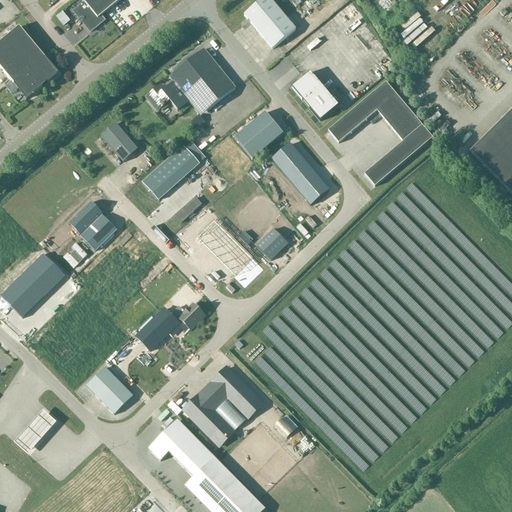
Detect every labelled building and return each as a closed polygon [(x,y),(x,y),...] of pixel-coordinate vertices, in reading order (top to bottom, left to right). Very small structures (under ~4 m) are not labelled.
[(73,12),(79,20),(77,21),(80,25),(82,24),(90,33),(105,21),(101,17),(121,0),(81,0),(84,3),(73,12)] [(269,0),(264,0),(244,17),(273,51),(296,31),(269,0)] [(488,0),(483,5),(487,9),(496,0),(488,0)] [(340,5),(333,10),(334,11),(323,18),(331,29),(348,17),(340,5)] [(319,37),(329,31),(323,21),(313,28),(319,37)] [(19,28),(0,43),(0,68),(27,100),(32,96),(33,97),(34,97),(33,96),(58,75),(19,28)] [(345,43),(359,33),(355,28),(341,39),(345,43)] [(362,35),(357,38),(369,60),(374,58),(362,35)] [(366,63),(361,66),(348,47),(342,51),(341,49),(333,55),(338,62),(334,65),(339,72),(344,68),(349,75),(358,68),(361,73),(369,67),(366,63)] [(161,87),(152,94),(145,100),(157,114),(170,103),(178,113),(189,103),(195,98),(207,113),(236,90),(204,51),(169,79),(174,84),(165,92),(161,87)] [(292,89),(320,123),(338,107),(310,74),(292,89)] [(433,140),(416,119),(386,84),(328,132),(339,145),(377,112),(403,143),(364,176),(375,188),(433,140)] [(340,104),(346,98),(340,91),(334,97),(340,104)] [(511,111),(470,153),(511,195),(511,111)] [(461,113),(455,118),(451,114),(438,126),(448,136),(466,118),(461,113)] [(265,114),(234,140),(252,161),(283,135),(265,114)] [(115,125),(101,137),(124,163),(138,151),(115,125)] [(290,146),(271,161),(310,207),(329,192),(290,146)] [(183,147),(142,184),(158,202),(199,166),(183,147)] [(90,204),(69,226),(72,223),(83,234),(80,237),(83,234),(84,235),(81,238),(95,253),(117,230),(102,217),(103,216),(102,215),(101,216),(90,206),(91,205),(90,204)] [(258,266),(207,215),(186,236),(236,287),(258,266)] [(274,231),(256,248),(271,262),(288,245),(274,231)] [(18,232),(0,250),(0,280),(1,281),(33,248),(18,232)] [(65,278),(45,257),(0,300),(0,310),(7,304),(22,320),(65,278)] [(162,271),(115,319),(129,333),(176,287),(162,271)] [(150,353),(181,322),(190,331),(204,317),(193,306),(186,314),(179,307),(170,316),(165,311),(136,339),(150,353)] [(238,342),(235,346),(239,350),(243,346),(238,342)] [(105,369),(86,388),(114,416),(133,398),(105,369)] [(227,370),(184,412),(219,448),(233,434),(232,432),(246,418),(247,420),(262,406),(227,370)] [(17,446),(15,449),(28,461),(31,458),(57,429),(43,417),(17,446)] [(264,511),(265,511),(177,422),(149,451),(160,462),(169,454),(194,479),(185,488),(209,511),(264,511)]
